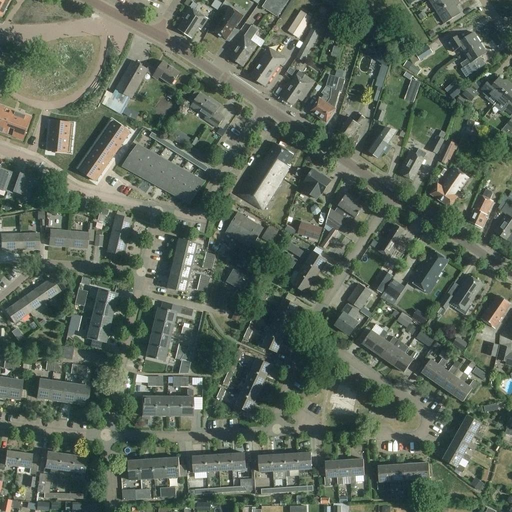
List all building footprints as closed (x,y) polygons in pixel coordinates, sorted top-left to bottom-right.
[(0,0),(0,15),(2,16),(10,0),(0,0)] [(215,0),(211,7),(217,11),(221,4),(222,4),(215,0)] [(266,0),(262,7),(277,18),(289,0),(266,0)] [(429,0),(429,1),(436,13),(455,0),(429,0)] [(456,0),(455,0),(436,13),(444,25),(460,14),(455,7),(460,4),(456,0)] [(321,7),(318,12),(324,16),(327,10),(321,7)] [(204,26),(208,20),(190,8),(183,18),(185,20),(179,30),(192,39),(202,24),(204,26)] [(301,11),(288,32),(298,38),(312,18),(301,11)] [(216,34),(223,40),(227,39),(238,23),(226,15),(215,31),(216,34)] [(242,66),(257,45),(251,41),(258,30),(251,26),(244,36),(246,38),(241,45),(239,44),(230,58),(242,66)] [(304,61),(315,39),(319,31),(312,27),(297,57),(304,61)] [(459,42),(456,37),(446,43),(452,53),(460,48),(464,54),(480,44),(473,33),(464,39),(459,42)] [(460,64),(463,69),(461,70),(466,77),(474,72),(473,70),(476,67),(473,62),(486,53),(480,44),(464,54),(468,59),(460,64)] [(415,54),(409,58),(413,64),(432,53),(428,46),(415,54)] [(282,67),(287,61),(267,47),(263,53),(265,55),(250,77),(265,87),(280,65),(282,67)] [(380,54),(375,61),(386,67),(390,61),(380,54)] [(133,61),(116,90),(130,98),(131,99),(146,73),(153,77),(152,78),(157,81),(159,77),(171,85),(180,73),(163,62),(157,71),(148,66),(147,69),(133,61)] [(407,61),(404,67),(408,70),(412,64),(407,61)] [(337,70),(335,76),(339,77),(340,78),(342,78),(344,72),(337,70)] [(315,82),(302,73),(299,77),(297,76),(282,98),(294,106),(298,99),(302,102),(315,82)] [(336,90),(339,77),(335,76),(334,76),(331,88),(327,86),(322,93),(324,94),(321,99),(319,98),(310,111),(319,118),(324,111),(322,109),(327,103),(330,98),(331,88),(336,90)] [(324,111),(319,118),(326,123),(336,109),(333,107),(336,102),(337,90),(342,91),(345,79),(342,78),(340,78),(339,77),(336,90),(331,88),(330,98),(327,103),(322,109),(324,111)] [(378,77),(376,84),(382,86),(384,79),(378,77)] [(481,90),(484,93),(489,97),(486,100),(494,106),(502,96),(511,85),(507,81),(503,82),(499,78),(493,85),(492,86),(487,83),(481,90)] [(410,87),(417,90),(420,83),(412,81),(410,87)] [(474,83),(463,94),(468,99),(471,101),(477,94),(475,91),(478,87),(474,83)] [(453,99),(461,91),(462,90),(457,85),(456,85),(448,93),(453,99)] [(502,96),(494,106),(501,112),(503,110),(504,111),(511,116),(511,115),(511,85),(502,96)] [(190,100),(194,103),(191,108),(206,118),(204,120),(217,129),(224,119),(216,113),(220,107),(212,101),(211,102),(200,95),(199,96),(195,92),(190,100)] [(91,95),(87,103),(107,113),(113,102),(99,94),(97,98),(91,95)] [(465,101),(461,97),(460,96),(456,101),(461,106),(465,101)] [(381,103),(378,110),(384,112),(387,105),(381,103)] [(6,109),(0,126),(0,131),(8,134),(10,128),(13,129),(18,114),(6,109)] [(291,123),(310,132),(316,118),(298,109),(291,123)] [(378,110),(375,120),(382,122),(385,113),(384,112),(378,110)] [(18,114),(13,129),(15,130),(13,136),(23,140),(31,118),(18,114)] [(338,130),(351,139),(365,118),(359,114),(354,122),(347,117),(338,130)] [(511,118),(501,132),(510,138),(510,137),(511,137),(511,118)] [(112,119),(103,132),(121,145),(130,132),(112,119)] [(51,121),(50,137),(72,139),(73,123),(51,121)] [(466,133),(474,136),(478,124),(470,121),(466,133)] [(374,155),(375,156),(376,155),(378,157),(378,158),(379,158),(383,153),(386,155),(392,147),(389,145),(398,131),(385,127),(378,137),(368,151),(369,152),(370,154),(372,155),(374,155)] [(185,147),(190,139),(177,130),(171,138),(185,147)] [(437,136),(429,151),(437,154),(447,134),(441,131),(438,137),(437,136)] [(103,132),(94,144),(113,157),(121,145),(103,132)] [(199,139),(194,136),(190,143),(194,146),(199,139)] [(50,137),(48,152),(70,154),(72,139),(50,137)] [(158,142),(166,147),(169,143),(160,138),(158,142)] [(448,141),(438,161),(445,164),(448,159),(449,160),(454,149),(452,148),(454,144),(448,141)] [(246,183),(238,194),(263,210),(291,166),(287,164),(293,155),(275,143),(264,161),(261,159),(250,176),(254,178),(249,185),(246,183)] [(94,144),(86,157),(104,170),(113,157),(94,144)] [(167,148),(178,154),(180,150),(169,144),(167,148)] [(148,153),(137,146),(123,166),(123,167),(124,165),(135,173),(135,172),(148,153)] [(424,158),(427,153),(419,149),(416,154),(410,151),(406,159),(406,160),(399,173),(412,180),(424,158)] [(178,154),(189,161),(191,157),(180,150),(178,154)] [(159,159),(149,152),(148,152),(148,153),(135,172),(145,179),(160,158),(159,158),(159,159)] [(86,157),(77,169),(95,182),(104,170),(86,157)] [(189,161),(199,168),(202,164),(191,157),(189,161)] [(170,165),(160,158),(145,179),(146,179),(146,178),(156,185),(171,165),(170,164),(170,165)] [(181,172),(171,165),(156,185),(157,185),(157,184),(168,191),(182,171),(181,171),(181,172)] [(293,175),(299,177),(301,170),(295,168),(293,175)] [(460,192),(469,179),(453,168),(441,187),(437,184),(430,194),(450,208),(457,198),(454,195),(457,190),(460,192)] [(441,168),(438,173),(443,176),(446,171),(441,168)] [(6,192),(7,192),(13,176),(13,175),(0,169),(0,189),(6,191),(6,192)] [(313,170),(304,182),(308,185),(304,191),(316,200),(320,194),(322,195),(331,181),(324,176),(324,177),(313,170)] [(192,178),(182,171),(168,191),(168,190),(179,197),(193,177),(192,177),(192,178)] [(13,176),(7,192),(13,194),(14,192),(27,197),(33,180),(19,175),(18,178),(13,176)] [(193,177),(179,197),(179,196),(190,203),(204,183),(203,184),(193,177)] [(484,218),(492,201),(490,200),(492,194),(492,192),(487,190),(485,191),(483,197),(479,195),(473,209),(474,210),(469,222),(482,228),(486,219),(484,218)] [(474,201),(476,194),(469,191),(466,197),(474,201)] [(511,231),(511,218),(511,215),(511,204),(509,202),(511,199),(508,197),(503,195),(499,203),(500,205),(497,208),(501,211),(500,212),(507,216),(495,233),(500,237),(500,239),(502,240),(504,240),(506,241),(506,240),(511,243),(511,242),(511,233),(511,231)] [(330,233),(321,246),(325,249),(349,214),(355,219),(363,208),(346,196),(335,212),(330,209),(324,229),(330,233)] [(303,216),(301,208),(294,209),(296,217),(303,216)] [(242,243),(251,249),(264,229),(238,213),(225,233),(242,243)] [(115,216),(111,234),(126,238),(130,220),(115,216)] [(456,222),(461,228),(465,225),(461,219),(456,222)] [(297,234),(299,235),(309,238),(308,240),(317,243),(321,231),(322,228),(301,222),(297,234)] [(287,225),(285,230),(290,233),(294,234),(296,230),(287,225)] [(399,238),(404,231),(396,225),(383,245),(381,243),(376,250),(389,258),(401,240),(399,238)] [(271,244),(278,233),(269,227),(262,238),(271,244)] [(49,246),(67,247),(68,232),(50,231),(49,246)] [(68,232),(67,247),(86,249),(87,233),(68,232)] [(20,235),(20,250),(39,249),(38,234),(20,235)] [(126,238),(111,234),(106,252),(122,256),(126,238)] [(1,250),(20,250),(20,235),(1,235),(1,250)] [(289,245),(292,247),(296,241),(298,238),(294,235),(292,238),(293,239),(289,245)] [(180,240),(177,252),(195,256),(198,244),(180,240)] [(292,247),(291,249),(295,252),(300,243),(296,241),(292,247)] [(314,250),(312,252),(313,252),(319,256),(322,251),(316,247),(314,250)] [(429,294),(444,272),(441,271),(443,267),(447,261),(433,251),(421,268),(419,266),(409,280),(429,294)] [(175,260),(174,264),(192,269),(195,256),(177,252),(176,254),(174,253),(173,259),(175,260)] [(306,263),(320,272),(327,261),(319,256),(313,252),(308,262),(307,262),(306,263)] [(288,253),(283,261),(287,264),(292,256),(288,253)] [(205,259),(203,268),(212,270),(214,261),(205,259)] [(306,263),(299,274),(313,283),(320,272),(306,263)] [(174,264),(171,277),(189,281),(192,269),(174,264)] [(280,265),(275,274),(279,276),(284,268),(280,265)] [(233,269),(226,282),(238,290),(243,292),(248,284),(250,279),(233,269)] [(346,272),(342,278),(348,281),(351,275),(346,272)] [(306,294),(313,283),(299,274),(299,275),(293,284),(293,285),(292,285),(306,294)] [(55,280),(62,290),(68,286),(60,276),(55,280)] [(201,276),(199,283),(208,285),(210,278),(201,276)] [(471,306),(469,304),(482,285),(469,276),(454,298),(448,293),(439,306),(445,311),(451,302),(459,308),(457,311),(465,316),(471,306)] [(189,281),(171,277),(168,289),(186,294),(189,281)] [(50,279),(35,290),(44,302),(59,292),(50,279)] [(250,279),(248,284),(255,288),(257,283),(250,279)] [(396,301),(406,288),(394,279),(380,297),(390,305),(394,299),(396,301)] [(377,281),(373,288),(381,293),(385,286),(377,281)] [(199,283),(198,290),(206,292),(208,285),(199,283)] [(340,312),(352,291),(341,285),(329,306),(340,312)] [(350,302),(348,306),(358,313),(360,309),(361,310),(365,304),(372,293),(360,285),(348,301),(350,302)] [(78,289),(76,297),(86,299),(87,292),(78,289)] [(98,289),(95,302),(114,306),(117,294),(98,289)] [(35,290),(20,300),(29,313),(44,302),(35,290)] [(265,291),(261,300),(265,302),(269,293),(265,291)] [(76,297),(74,304),(84,307),(86,299),(76,297)] [(505,310),(509,304),(500,297),(495,304),(494,303),(489,310),(488,310),(481,320),(495,329),(502,318),(506,311),(505,310)] [(274,309),(279,311),(293,317),(299,305),(296,304),(293,303),(288,301),(285,299),(284,299),(281,304),(277,303),(274,309)] [(29,313),(20,300),(5,310),(14,323),(29,313)] [(95,302),(92,314),(111,319),(114,306),(95,302)] [(157,308),(154,321),(173,325),(176,313),(179,313),(181,307),(162,302),(160,309),(157,308)] [(258,305),(254,315),(259,316),(263,307),(258,305)] [(333,325),(336,326),(339,328),(349,336),(358,324),(359,322),(355,320),(354,319),(358,313),(348,306),(342,314),(340,315),(333,325)] [(272,314),(276,316),(273,323),(288,329),(293,317),(279,311),(278,312),(274,310),(272,314)] [(395,311),(390,317),(396,320),(400,314),(395,311)] [(407,328),(412,320),(402,313),(396,321),(407,328)] [(71,314),(70,322),(79,324),(81,316),(71,314)] [(92,314),(89,326),(108,331),(111,319),(92,314)] [(254,315),(250,323),(255,325),(259,316),(254,315)] [(432,321),(430,319),(425,326),(437,334),(439,331),(429,324),(432,321)] [(154,321),(151,333),(170,337),(173,325),(154,321)] [(70,322),(68,329),(74,331),(77,331),(79,324),(70,322)] [(266,326),(264,331),(269,333),(268,334),(282,341),(288,330),(288,329),(273,323),(271,328),(266,326)] [(410,324),(405,330),(412,335),(416,329),(410,324)] [(16,333),(17,332),(19,335),(22,333),(20,330),(21,330),(17,325),(13,328),(16,333)] [(363,344),(373,352),(382,338),(379,336),(384,330),(376,325),(372,331),(363,344)] [(89,326),(86,339),(105,343),(108,331),(89,326)] [(192,330),(183,327),(181,335),(190,337),(192,330)] [(320,333),(333,345),(338,339),(325,327),(320,333)] [(248,329),(244,338),(248,340),(252,331),(248,329)] [(393,346),(390,344),(384,340),(388,334),(384,330),(379,336),(382,338),(373,352),(384,359),(393,346)] [(421,331),(416,338),(425,344),(429,347),(430,347),(434,340),(421,331)] [(151,333),(148,345),(167,350),(170,337),(151,333)] [(277,353),(282,341),(268,334),(268,335),(264,333),(261,339),(265,341),(263,346),(277,353)] [(457,337),(453,344),(463,351),(468,344),(457,337)] [(384,359),(394,366),(403,353),(400,351),(394,347),(398,341),(394,338),(390,344),(393,346),(384,359)] [(179,344),(177,352),(186,354),(188,346),(179,344)] [(490,344),(487,355),(495,357),(498,346),(490,344)] [(167,350),(148,345),(145,358),(164,362),(167,350)] [(403,353),(394,366),(405,374),(413,361),(415,362),(419,355),(415,352),(410,358),(405,354),(409,348),(404,345),(400,351),(403,353)] [(61,358),(71,360),(73,349),(64,346),(61,358)] [(502,346),(498,361),(506,362),(505,365),(511,366),(511,353),(510,353),(511,348),(502,346)] [(238,351),(234,360),(239,361),(243,352),(238,351)] [(186,354),(177,352),(175,359),(184,362),(186,354)] [(441,367),(432,380),(442,387),(451,374),(448,372),(443,368),(452,355),(447,352),(438,365),(441,367)] [(3,368),(11,369),(12,360),(5,359),(3,368)] [(254,365),(252,370),(266,377),(272,365),(257,359),(254,365)] [(18,370),(20,361),(12,360),(11,369),(18,370)] [(421,373),(432,380),(441,367),(438,365),(431,360),(421,373)] [(45,371),(53,372),(54,362),(46,361),(45,371)] [(451,374),(442,387),(453,395),(462,382),(459,379),(453,375),(460,364),(456,361),(452,366),(448,372),(451,374)] [(61,363),(54,362),(53,372),(60,373),(61,363)] [(246,368),(252,370),(254,365),(249,362),(246,368)] [(71,374),(78,375),(79,365),(72,364),(71,374)] [(79,365),(78,375),(86,376),(87,366),(79,365)] [(232,365),(228,374),(232,376),(236,367),(232,365)] [(476,368),(473,373),(484,380),(487,375),(476,368)] [(252,370),(246,382),(261,389),(266,377),(252,370)] [(462,382),(453,395),(463,402),(472,389),(473,390),(478,384),(473,380),(469,386),(463,383),(468,377),(463,373),(459,379),(462,382)] [(228,374),(224,383),(228,385),(232,376),(228,374)] [(2,398),(7,399),(9,380),(0,378),(0,400),(1,400),(2,398)] [(9,380),(7,399),(19,401),(22,381),(9,380)] [(36,399),(49,401),(51,382),(39,380),(36,399)] [(49,401),(61,402),(64,383),(51,382),(49,401)] [(246,382),(241,394),(256,400),(261,389),(246,382)] [(61,402),(74,404),(76,385),(64,383),(61,402)] [(76,385),(74,404),(86,406),(89,387),(76,385)] [(221,389),(217,398),(221,400),(225,391),(221,389)] [(192,417),(193,397),(193,390),(187,390),(187,397),(180,397),(180,416),(192,417)] [(256,400),(241,394),(236,405),(250,412),(256,400)] [(141,416),(154,416),(155,397),(141,397),(141,416)] [(154,416),(167,416),(167,397),(155,397),(154,416)] [(167,416),(180,416),(180,397),(167,397),(167,416)] [(405,416),(408,408),(400,405),(397,412),(405,416)] [(468,416),(461,427),(475,435),(474,437),(480,440),(483,435),(477,432),(481,423),(468,416)] [(461,427),(455,438),(469,446),(468,448),(474,451),(477,446),(470,443),(474,437),(475,435),(461,427)] [(455,438),(449,449),(463,457),(462,459),(468,462),(471,458),(464,454),(468,448),(469,446),(455,438)] [(463,457),(449,449),(443,460),(456,468),(455,469),(462,473),(465,468),(458,465),(462,459),(463,457)] [(4,465),(17,467),(19,453),(6,451),(5,460),(0,459),(0,469),(3,470),(4,465)] [(45,469),(50,469),(50,473),(57,474),(58,470),(60,454),(47,452),(45,469)] [(19,453),(17,467),(29,469),(29,474),(35,475),(36,465),(31,464),(32,455),(19,453)] [(73,456),(60,454),(58,470),(70,472),(73,456)] [(244,454),(232,455),(233,471),(245,470),(244,454)] [(285,455),(285,471),(298,470),(297,454),(285,455)] [(297,454),(298,470),(299,470),(299,474),(304,474),(304,470),(311,470),(310,454),(297,454)] [(232,455),(219,456),(220,472),(233,471),(232,455)] [(285,455),(272,456),(273,472),(285,471),(285,455)] [(85,457),(73,456),(70,472),(83,474),(85,457)] [(207,472),(206,456),(193,457),(194,473),(207,472)] [(219,456),(206,456),(207,472),(220,472),(219,456)] [(260,472),(273,472),(272,456),(259,457),(260,472)] [(179,458),(166,459),(167,479),(180,478),(179,458)] [(166,459),(153,460),(155,479),(167,479),(166,459)] [(153,460),(141,461),(142,480),(155,479),(153,460)] [(363,460),(351,461),(352,477),(349,477),(350,484),(356,484),(355,477),(365,476),(363,460)] [(142,480),(141,461),(128,462),(129,481),(142,480)] [(319,476),(326,476),(326,478),(325,478),(325,486),(331,486),(330,478),(337,478),(339,478),(338,461),(325,462),(325,468),(319,469),(319,476)] [(342,477),(349,477),(352,477),(351,461),(338,461),(339,478),(337,478),(338,485),(343,485),(342,477)] [(429,463),(416,464),(417,480),(415,480),(416,488),(421,487),(421,480),(430,479),(429,463)] [(408,481),(415,480),(417,480),(416,464),(403,465),(404,481),(402,481),(403,489),(408,488),(408,481)] [(395,482),(402,481),(404,481),(403,465),(390,466),(392,482),(390,482),(390,490),(396,489),(395,482)] [(392,482),(390,466),(378,467),(379,482),(377,482),(378,490),(383,490),(383,483),(390,482),(392,482)] [(39,474),(37,492),(43,493),(45,475),(39,474)] [(475,478),(471,484),(479,491),(484,484),(475,478)] [(169,498),(168,488),(161,489),(161,498),(169,498)] [(176,488),(168,488),(169,498),(176,497),(176,488)] [(150,489),(143,490),(144,500),(151,499),(150,489)] [(134,490),(119,490),(119,500),(134,500),(134,490)] [(144,500),(143,490),(135,490),(136,500),(144,500)] [(0,511),(4,511),(9,511),(10,507),(11,501),(2,499),(0,509),(0,511)] [(48,511),(49,503),(37,502),(36,511),(48,511)] [(210,503),(197,503),(196,511),(210,511),(210,503)]
